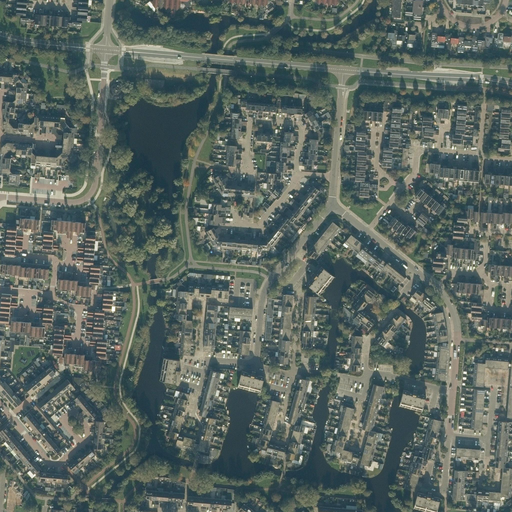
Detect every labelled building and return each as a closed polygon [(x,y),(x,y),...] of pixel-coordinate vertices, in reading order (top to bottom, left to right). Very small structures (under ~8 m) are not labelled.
[(401,0),(391,0),(391,1),(390,1),(389,8),(392,8),(391,17),(400,18),(401,0)] [(423,14),(424,7),(413,6),(412,12),(405,11),(405,16),(414,17),(414,19),(421,20),(421,14),(423,14)] [(387,32),(386,38),(389,38),(389,41),(389,42),(392,42),(391,47),(396,48),(396,44),(397,40),(397,39),(397,35),(398,31),(393,31),(393,33),(387,32)] [(397,40),(396,44),(402,45),(402,47),(407,47),(407,43),(407,39),(408,34),(403,33),(403,35),(397,35),(397,39),(397,40)] [(407,39),(407,43),(413,44),(413,46),(417,46),(417,48),(421,48),(421,40),(418,40),(419,33),(414,33),(414,35),(408,34),(407,39)] [(439,36),(439,34),(432,33),(430,47),(437,47),(444,48),(444,42),(445,42),(445,37),(439,36)] [(505,36),(506,34),(498,34),(497,38),(494,38),(494,45),(497,45),(497,47),(503,48),(504,41),(511,42),(511,37),(505,36)] [(453,38),(453,36),(445,35),(445,37),(445,42),(444,42),(444,48),(444,49),(451,49),(451,43),(458,44),(458,39),(453,38)] [(492,38),(489,37),(486,37),(485,38),(479,37),(479,38),(472,38),(472,41),(471,46),(471,51),(477,52),(478,45),(485,46),(485,47),(489,48),(489,43),(492,43),(492,38)] [(466,41),(466,39),(458,38),(458,39),(458,44),(457,51),(464,52),(464,46),(471,46),(472,41),(466,41)] [(28,83),(22,83),(20,80),(14,85),(16,87),(18,86),(19,86),(18,88),(27,88),(28,83)] [(121,83),(120,83),(118,83),(117,84),(114,84),(110,87),(110,92),(113,96),(118,96),(122,93),(122,88),(120,86),(122,85),(121,83)] [(242,99),(238,99),(238,104),(234,104),(234,107),(238,108),(244,108),(244,111),(246,111),(247,100),(242,99)] [(279,109),(280,102),(277,102),(276,105),(271,104),(270,116),(271,116),(272,116),(273,114),(276,114),(276,109),(279,109)] [(282,105),(283,103),(280,102),(279,109),(282,109),(282,114),(285,115),(284,117),(286,117),(287,106),(282,105)] [(389,112),(401,113),(404,113),(404,108),(401,108),(401,105),(393,104),(393,107),(392,107),(392,110),(389,110),(389,112)] [(238,108),(234,107),(233,113),(231,112),(230,118),(233,118),(242,118),(242,116),(239,116),(240,113),(237,113),(238,108)] [(305,120),(315,114),(312,110),(307,113),(306,111),(302,111),(302,114),(304,114),(306,117),(304,118),(305,120)] [(426,116),(427,113),(421,113),(420,116),(423,117),(423,121),(434,122),(434,120),(432,120),(432,117),(426,116)] [(309,123),(317,118),(315,114),(305,120),(302,121),(303,123),(308,120),(309,123)] [(9,118),(6,117),(5,119),(4,119),(3,127),(6,130),(11,125),(9,122),(9,118)] [(310,129),(320,123),(317,118),(309,123),(311,125),(306,128),(307,130),(310,129)] [(315,132),(318,129),(322,127),(320,123),(310,129),(311,130),(313,129),(315,132)] [(18,128),(14,128),(11,125),(6,130),(8,133),(16,134),(16,132),(18,132),(18,128)] [(68,125),(62,130),(64,132),(65,131),(66,131),(66,133),(75,133),(77,133),(77,128),(75,128),(73,128),(72,128),(70,128),(68,125)] [(360,131),(361,128),(355,127),(354,130),(357,131),(356,136),(371,137),(371,135),(365,134),(366,131),(360,131)] [(260,131),(255,130),(254,137),(257,137),(257,142),(262,143),(263,134),(260,133),(260,131)] [(15,145),(15,143),(7,143),(4,145),(9,151),(12,149),(17,149),(17,145),(15,145)] [(511,145),(511,143),(501,143),(501,148),(498,148),(498,151),(504,151),(504,148),(510,149),(510,146),(511,145)] [(6,153),(9,151),(4,145),(1,147),(1,156),(2,156),(2,158),(6,158),(6,153)] [(57,159),(56,170),(61,170),(62,163),(65,161),(60,155),(57,157),(59,158),(58,159),(57,159)] [(215,184),(230,175),(229,173),(222,176),(221,174),(220,175),(219,173),(218,174),(218,176),(213,179),(215,184)] [(225,181),(232,178),(230,175),(215,184),(217,187),(218,186),(219,187),(226,183),(225,181)] [(229,185),(227,185),(226,183),(219,187),(219,188),(218,189),(220,193),(222,192),(222,193),(228,194),(229,185)] [(275,186),(275,184),(267,183),(267,190),(268,191),(267,192),(270,194),(271,193),(272,194),(277,187),(275,186)] [(284,187),(282,185),(279,189),(277,187),(272,194),(272,195),(272,196),(275,198),(284,187)] [(313,186),(311,188),(307,185),(306,187),(317,196),(320,192),(313,186)] [(314,200),(317,196),(306,187),(304,189),(308,192),(306,194),(314,200)] [(417,201),(424,192),(420,189),(415,196),(417,197),(416,200),(417,201)] [(369,192),(360,191),(357,191),(356,196),(359,196),(368,197),(367,200),(373,200),(374,195),(369,195),(369,192)] [(423,202),(428,195),(424,192),(417,201),(419,202),(420,200),(423,202)] [(306,194),(304,196),(301,193),(299,195),(311,204),(314,200),(306,194)] [(307,208),(311,204),(299,195),(298,197),(301,200),(300,202),(307,208)] [(425,207),(432,198),(428,195),(423,202),(425,204),(423,206),(425,207)] [(430,208),(436,201),(432,198),(425,207),(426,208),(428,206),(430,208)] [(300,202),(298,203),(293,199),(291,201),(304,212),(307,208),(300,202)] [(301,216),(304,212),(291,201),(289,203),(295,208),(293,210),(301,216)] [(433,213),(440,204),(436,201),(430,208),(433,210),(431,212),(433,213)] [(438,215),(446,205),(442,202),(440,204),(433,213),(434,215),(436,213),(438,215)] [(293,210),(292,211),(286,207),(284,209),(298,220),(301,216),(293,210)] [(473,211),(473,209),(468,208),(467,211),(465,211),(464,215),(467,218),(472,219),(473,211)] [(294,224),(298,220),(284,209),(283,211),(288,216),(287,217),(287,218),(292,222),(294,224)] [(396,219),(399,214),(395,211),(391,216),(394,218),(390,222),(388,224),(392,228),(398,221),(396,219)] [(422,212),(420,215),(416,212),(414,213),(426,222),(429,218),(422,212)] [(285,216),(284,218),(278,213),(276,216),(290,226),(292,223),(291,222),(292,222),(287,218),(287,217),(285,216)] [(423,226),(426,222),(414,213),(413,215),(417,218),(416,220),(421,225),(423,226)] [(467,218),(464,215),(460,215),(460,217),(457,217),(457,222),(457,223),(464,223),(467,224),(467,218)] [(287,230),(290,226),(276,216),(274,218),(280,223),(279,224),(285,229),(286,229),(287,230)] [(396,231),(405,219),(404,218),(400,222),(398,221),(392,228),(396,231)] [(403,225),(407,221),(405,219),(396,231),(400,234),(402,232),(406,227),(403,225)] [(279,224),(278,226),(272,221),(270,224),(283,234),(286,231),(285,230),(285,229),(279,224)] [(337,233),(341,228),(334,222),(331,225),(330,225),(329,226),(337,233)] [(415,224),(413,222),(410,227),(407,225),(406,227),(402,232),(406,235),(415,224)] [(210,224),(208,224),(208,227),(210,230),(205,232),(208,237),(220,230),(219,227),(215,230),(214,227),(214,225),(210,224)] [(281,238),(283,234),(270,224),(268,226),(274,231),(273,232),(279,237),(280,237),(281,238)] [(413,229),(416,225),(415,224),(406,235),(410,238),(415,231),(413,229)] [(333,237),(337,233),(329,226),(327,228),(328,229),(326,232),(333,237)] [(218,234),(222,232),(220,230),(208,237),(210,240),(211,240),(212,240),(219,236),(218,234)] [(273,232),(271,234),(267,231),(266,233),(277,242),(279,239),(278,238),(279,237),(273,232)] [(330,242),(333,237),(326,232),(324,234),(323,233),(322,235),(330,242)] [(274,245),(277,242),(266,233),(264,235),(268,238),(266,240),(273,245),(274,245)] [(326,246),(330,242),(322,235),(320,237),(321,238),(319,240),(326,246)] [(354,237),(353,238),(350,235),(344,243),(349,246),(356,238),(354,237)] [(222,238),(220,238),(219,236),(212,240),(212,241),(211,242),(213,246),(214,245),(215,246),(221,246),(222,238)] [(357,241),(357,240),(356,238),(349,246),(353,250),(359,243),(357,241)] [(272,246),(273,245),(266,240),(265,242),(263,242),(262,250),(269,250),(269,249),(270,250),(273,247),(272,246)] [(323,251),(326,246),(319,240),(317,243),(316,242),(315,244),(320,248),(323,251)] [(363,244),(362,245),(359,243),(353,250),(357,253),(356,254),(357,255),(364,246),(363,244)] [(323,251),(320,248),(315,244),(313,246),(314,247),(312,249),(319,255),(323,251)] [(452,248),(453,245),(447,245),(447,247),(444,247),(444,251),(446,254),(451,255),(452,255),(452,248)] [(366,248),(366,247),(364,246),(357,255),(358,255),(359,254),(362,257),(368,250),(366,248)] [(315,260),(319,255),(312,249),(310,252),(309,251),(307,253),(315,260)] [(474,249),(468,249),(468,259),(473,259),(476,259),(476,257),(476,254),(473,254),(474,251),(474,249)] [(371,251),(371,252),(368,250),(362,257),(366,260),(365,261),(366,262),(373,253),(371,251)] [(446,254),(444,251),(439,251),(439,254),(436,253),(436,259),(443,259),(446,260),(446,254)] [(374,255),(375,254),(373,253),(366,262),(366,263),(367,261),(371,264),(377,257),(374,255)] [(380,258),(380,259),(377,257),(371,264),(375,267),(374,269),(375,269),(382,260),(380,258)] [(387,263),(386,263),(384,261),(382,260),(375,269),(375,270),(376,268),(380,271),(387,263)] [(387,263),(380,271),(384,275),(385,275),(385,274),(386,274),(393,265),(391,263),(390,264),(388,262),(387,263),(386,263),(387,263)] [(442,270),(443,265),(433,264),(432,269),(435,270),(435,272),(440,273),(441,270),(442,270)] [(497,265),(491,264),(489,264),(488,272),(491,272),(490,274),(496,275),(497,265)] [(394,267),(395,266),(393,265),(385,274),(386,275),(387,273),(391,276),(397,269),(394,267)] [(335,277),(326,270),(321,266),(318,271),(319,272),(317,274),(316,274),(316,275),(313,273),(311,275),(313,277),(313,278),(314,279),(312,281),(311,280),(307,285),(320,295),(335,277)] [(400,270),(399,271),(397,269),(391,276),(395,279),(394,281),(402,272),(400,270)] [(403,274),(404,273),(402,272),(394,281),(395,282),(396,280),(400,284),(406,276),(403,274)] [(462,292),(463,282),(457,282),(457,284),(454,283),(454,289),(456,289),(456,292),(462,292)] [(479,284),(473,283),(472,293),(478,294),(478,292),(478,289),(481,289),(481,284),(479,284)] [(184,288),(183,291),(188,291),(188,295),(194,296),(195,284),(194,284),(194,285),(189,285),(188,288),(184,288)] [(366,284),(361,291),(363,293),(370,298),(372,296),(373,296),(374,294),(372,293),(374,290),(366,284)] [(93,287),(93,286),(92,286),(92,287),(87,286),(86,298),(91,299),(92,289),(95,290),(95,287),(93,287)] [(176,288),(175,296),(178,297),(185,297),(188,297),(188,295),(188,291),(183,291),(184,288),(184,287),(177,287),(176,288)] [(421,291),(420,292),(417,289),(411,297),(415,300),(414,301),(415,302),(422,292),(421,291)] [(424,295),(424,294),(422,292),(415,302),(416,302),(417,301),(420,304),(426,297),(424,295)] [(368,301),(370,298),(363,293),(360,296),(358,295),(358,296),(367,303),(368,302),(368,301)] [(366,305),(367,303),(358,296),(357,297),(358,298),(355,301),(363,307),(365,305),(366,305)] [(430,298),(429,299),(426,297),(420,304),(424,307),(423,308),(424,309),(431,300),(430,298)] [(432,302),(433,301),(431,300),(424,309),(425,309),(426,308),(430,311),(435,304),(432,302)] [(360,310),(363,307),(355,301),(352,305),(351,304),(350,305),(360,312),(361,310),(360,310)] [(365,312),(364,313),(361,310),(360,312),(355,318),(359,321),(358,322),(359,323),(366,313),(365,312)] [(368,316),(368,315),(366,313),(359,323),(360,323),(361,322),(364,325),(370,318),(368,316)] [(406,321),(406,320),(397,313),(396,315),(396,316),(394,318),(401,324),(404,320),(406,321)] [(481,314),(472,313),(472,319),(474,319),(474,322),(478,322),(481,319),(482,314),(481,314)] [(9,323),(9,318),(0,317),(0,322),(6,323),(6,326),(8,326),(8,325),(10,325),(10,324),(9,323)] [(373,319),(373,320),(370,318),(364,325),(368,328),(367,329),(368,330),(375,321),(373,319)] [(398,328),(401,324),(394,318),(392,321),(391,320),(390,322),(399,329),(400,329),(398,328)] [(487,320),(481,319),(478,322),(478,326),(480,326),(480,329),(486,330),(486,327),(487,320)] [(16,334),(17,321),(12,321),(11,324),(10,324),(10,325),(8,325),(8,326),(11,327),(11,330),(10,333),(16,334)] [(399,330),(399,329),(390,322),(388,324),(389,324),(387,327),(394,333),(397,329),(399,330)] [(391,337),(394,333),(387,327),(385,330),(384,329),(383,331),(384,332),(392,338),(393,338),(391,337)] [(392,338),(384,332),(383,331),(381,333),(382,333),(380,336),(387,342),(390,338),(391,339),(392,338)] [(379,335),(375,340),(385,347),(385,348),(386,348),(390,344),(387,342),(384,339),(380,336),(379,335)] [(51,352),(50,355),(53,355),(60,356),(59,358),(62,359),(62,357),(63,357),(63,356),(62,356),(63,351),(53,350),(51,350),(51,352)] [(69,363),(70,353),(65,353),(65,356),(63,356),(63,357),(62,357),(62,359),(63,359),(65,359),(64,362),(69,363)] [(180,360),(164,358),(163,357),(159,380),(169,382),(176,383),(177,377),(175,377),(176,374),(177,374),(177,373),(180,374),(181,371),(178,370),(178,369),(177,369),(177,366),(179,366),(180,360)] [(94,360),(93,370),(98,370),(98,369),(102,369),(102,364),(101,364),(102,361),(100,361),(100,360),(99,360),(99,361),(98,361),(94,360)] [(50,366),(47,369),(44,366),(43,367),(51,377),(56,373),(50,366)] [(47,381),(51,377),(43,367),(42,368),(44,371),(41,374),(47,381)] [(220,378),(221,373),(212,371),(211,374),(210,374),(209,376),(221,379),(221,378),(220,378)] [(255,375),(255,372),(252,371),(251,374),(250,374),(250,375),(247,374),(248,373),(242,371),(237,387),(260,393),(264,377),(258,375),(258,377),(255,376),(256,375),(255,375)] [(41,374),(38,376),(36,373),(35,374),(43,384),(47,381),(41,374)] [(39,387),(43,384),(35,374),(33,375),(36,378),(33,381),(39,387)] [(221,380),(221,379),(209,376),(209,378),(210,379),(209,382),(218,384),(219,380),(221,380)] [(308,385),(310,380),(301,378),(300,382),(299,381),(298,384),(310,387),(310,386),(308,385)] [(71,379),(69,381),(67,379),(63,383),(69,390),(72,387),(74,390),(75,389),(73,386),(75,384),(71,379)] [(33,381),(30,383),(28,380),(26,381),(35,391),(39,387),(33,381)] [(10,382),(7,384),(5,381),(0,385),(0,389),(1,391),(11,383),(10,382)] [(30,395),(35,391),(26,381),(25,382),(28,385),(24,388),(30,395)] [(217,389),(218,384),(209,382),(208,385),(207,385),(206,387),(218,390),(218,389),(217,389)] [(9,387),(12,384),(11,383),(1,391),(5,395),(12,390),(9,387)] [(66,392),(69,390),(63,383),(59,386),(67,396),(68,395),(66,392)] [(309,388),(310,387),(298,384),(297,386),(299,386),(298,389),(307,392),(308,387),(309,388)] [(382,392),(384,387),(375,384),(374,388),(373,388),(372,390),(384,393),(384,392),(382,392)] [(66,397),(67,396),(59,386),(55,390),(61,397),(63,394),(66,397)] [(206,387),(206,389),(207,390),(206,393),(213,395),(215,395),(218,396),(219,390),(218,390),(213,389),(206,387)] [(296,392),(295,395),(307,398),(308,395),(309,394),(309,392),(307,392),(298,389),(297,392),(297,393),(296,392)] [(17,390),(14,392),(12,390),(5,395),(8,399),(18,391),(17,390)] [(58,399),(61,397),(55,390),(51,393),(59,403),(60,402),(58,399)] [(384,394),(384,393),(372,390),(372,392),(373,392),(372,396),(381,398),(382,393),(384,394)] [(416,394),(417,390),(414,390),(413,393),(412,392),(412,394),(409,393),(409,391),(403,390),(402,395),(399,406),(422,412),(426,396),(420,394),(419,396),(417,395),(417,394),(416,394)] [(16,395),(19,393),(18,391),(8,399),(12,404),(18,398),(16,395)] [(189,397),(190,394),(178,391),(178,392),(179,393),(178,397),(187,400),(188,396),(189,397)] [(58,404),(59,403),(51,393),(46,397),(52,404),(55,401),(58,404)] [(215,395),(206,393),(205,396),(204,396),(204,398),(215,401),(215,400),(214,400),(215,395)] [(75,406),(84,399),(80,394),(74,399),(77,402),(74,404),(75,406)] [(307,398),(295,395),(294,397),(296,397),(295,400),(305,403),(307,398)] [(380,403),(381,398),(372,396),(371,399),(370,399),(369,401),(381,404),(381,403),(380,403)] [(49,406),(52,404),(46,397),(42,400),(51,410),(52,409),(49,406)] [(175,397),(174,402),(175,402),(178,403),(187,405),(187,403),(186,403),(187,400),(178,397),(175,397)] [(24,398),(21,401),(18,398),(12,404),(15,408),(22,402),(25,399),(24,398)] [(215,402),(215,401),(204,398),(203,400),(204,401),(203,404),(212,406),(213,402),(215,402)] [(81,408),(87,403),(84,399),(75,406),(77,408),(79,405),(81,408)] [(280,402),(276,401),(268,399),(268,400),(269,401),(268,405),(277,408),(278,404),(279,405),(280,402)] [(49,411),(51,410),(42,400),(38,404),(44,411),(47,408),(49,411)] [(304,409),(305,403),(295,400),(294,404),(293,403),(292,406),(304,409)] [(381,405),(381,404),(369,401),(369,403),(370,403),(369,407),(378,409),(379,404),(381,405)] [(82,414),(91,407),(92,406),(89,402),(87,403),(81,408),(84,410),(81,412),(82,414)] [(186,408),(187,405),(175,402),(175,403),(176,404),(175,408),(184,411),(185,407),(186,408)] [(341,405),(339,411),(342,412),(351,414),(352,411),(353,411),(354,408),(352,408),(352,405),(346,403),(345,406),(341,405)] [(211,411),(212,406),(203,404),(202,407),(201,407),(201,409),(212,412),(212,411),(211,411)] [(276,411),(277,408),(268,405),(267,410),(265,409),(265,410),(277,413),(277,411),(276,411)] [(303,410),(304,409),(292,406),(292,408),(293,408),(292,411),(301,414),(302,409),(303,410)] [(88,416),(94,411),(91,407),(82,414),(84,416),(86,414),(88,416)] [(377,414),(378,409),(369,407),(368,410),(367,410),(366,412),(376,415),(378,415),(378,414),(377,414)] [(183,414),(184,411),(175,408),(174,413),(172,413),(184,417),(184,414),(183,414)] [(94,411),(88,416),(92,420),(94,419),(95,420),(97,418),(99,417),(101,415),(96,409),(94,411)] [(213,412),(212,412),(201,409),(200,411),(201,412),(200,415),(206,417),(209,417),(212,418),(213,412)] [(276,416),(277,413),(265,410),(265,411),(266,412),(265,416),(274,419),(275,415),(276,416)] [(299,418),(301,414),(292,411),(291,415),(290,414),(289,416),(289,417),(301,420),(301,419),(299,418)] [(350,417),(351,414),(342,412),(341,416),(340,416),(339,417),(351,420),(351,418),(350,417)] [(378,415),(376,415),(366,412),(366,414),(367,414),(366,418),(375,420),(376,415),(378,416),(378,415)] [(27,422),(33,417),(29,413),(23,417),(27,422)] [(183,419),(184,417),(172,413),(172,414),(173,415),(172,419),(181,422),(182,419),(183,419)] [(30,426),(38,420),(34,416),(33,417),(27,422),(30,426)] [(273,422),(274,419),(265,416),(264,421),(262,420),(262,421),(274,424),(274,422),(273,422)] [(101,421),(101,419),(99,417),(97,418),(95,420),(96,421),(96,426),(103,427),(105,427),(105,422),(101,421)] [(209,417),(206,417),(207,417),(206,420),(205,420),(205,422),(216,425),(217,424),(215,424),(216,419),(212,418),(209,417)] [(301,421),(301,420),(289,417),(289,419),(290,419),(289,423),(296,424),(298,425),(300,425),(301,421)] [(350,422),(351,420),(339,417),(339,418),(341,418),(339,423),(348,425),(349,422),(350,422)] [(374,425),(375,420),(366,418),(365,421),(364,421),(363,423),(373,426),(375,426),(375,425),(374,425)] [(441,421),(431,418),(429,418),(429,419),(431,419),(429,424),(438,426),(439,423),(440,423),(441,421)] [(180,425),(181,422),(172,419),(171,424),(169,424),(181,428),(181,425),(180,425)] [(34,430),(40,425),(41,424),(38,420),(30,426),(34,430)] [(273,427),(274,424),(262,421),(262,422),(264,423),(262,427),(271,430),(272,426),(273,427)] [(216,426),(216,425),(205,422),(204,424),(205,425),(204,428),(213,430),(215,426),(216,426)] [(347,428),(348,425),(339,423),(338,427),(337,427),(336,428),(348,431),(349,429),(347,428)] [(375,426),(373,426),(363,423),(363,425),(364,425),(363,429),(369,431),(369,430),(372,431),(373,426),(375,427),(375,426)] [(180,430),(181,428),(169,424),(169,425),(171,426),(169,430),(178,433),(179,430),(180,430)] [(298,425),(296,424),(296,425),(295,428),(294,427),(293,430),(305,433),(305,432),(304,432),(305,427),(300,425),(298,425)] [(438,430),(438,426),(429,424),(428,428),(427,428),(426,429),(438,432),(439,430),(438,430)] [(37,434),(43,429),(40,425),(34,430),(37,434)] [(9,431),(6,427),(0,431),(0,434),(2,437),(9,431)] [(270,433),(271,430),(262,427),(261,432),(260,432),(259,432),(271,435),(271,433),(270,433)] [(41,438),(48,432),(45,428),(43,429),(37,434),(41,438)] [(212,435),(213,430),(204,428),(203,431),(202,431),(202,433),(213,436),(214,435),(212,435)] [(347,433),(348,431),(336,428),(336,429),(338,429),(336,434),(345,436),(346,433),(347,433)] [(11,433),(13,431),(12,429),(9,431),(2,437),(6,441),(7,440),(13,435),(11,433)] [(437,434),(438,432),(426,429),(426,430),(428,430),(427,435),(435,437),(436,434),(437,434)] [(177,436),(178,433),(169,430),(168,435),(167,435),(166,436),(177,439),(178,439),(178,436),(177,436)] [(305,434),(305,433),(293,430),(293,432),(294,432),(293,435),(302,438),(303,433),(305,434)] [(372,431),(369,430),(369,431),(370,431),(369,434),(368,434),(368,436),(379,439),(379,438),(378,438),(379,433),(372,431)] [(44,442),(50,438),(52,436),(48,432),(41,438),(44,442)] [(270,438),(271,435),(259,432),(259,433),(261,434),(259,438),(268,441),(269,437),(270,438)] [(201,435),(200,439),(201,439),(210,441),(213,442),(215,437),(213,436),(202,433),(201,435)] [(345,439),(345,436),(336,434),(335,438),(334,438),(333,439),(345,442),(346,440),(345,439)] [(7,440),(6,441),(7,443),(9,446),(10,444),(19,437),(18,436),(15,438),(13,435),(9,438),(7,440)] [(301,443),(302,438),(293,435),(292,439),(291,438),(290,441),(302,444),(302,443),(301,443)] [(435,441),(435,437),(427,435),(425,440),(424,439),(424,440),(435,443),(436,441),(435,441)] [(181,448),(184,437),(182,436),(182,437),(178,436),(178,439),(177,439),(176,445),(181,446),(180,448),(181,448)] [(379,440),(379,439),(368,436),(367,438),(368,438),(367,442),(376,444),(377,439),(379,440)] [(18,441),(20,439),(19,437),(10,444),(9,446),(13,450),(20,444),(18,441)] [(186,438),(187,437),(184,437),(181,448),(182,448),(182,447),(187,448),(190,439),(186,438)] [(48,447),(54,442),(50,438),(44,442),(48,447)] [(257,438),(256,443),(256,445),(256,446),(257,446),(262,448),(263,445),(268,447),(268,444),(267,444),(268,441),(259,438),(257,438)] [(192,451),(195,440),(193,439),(193,440),(190,439),(187,448),(192,449),(191,451),(192,451)] [(209,446),(210,441),(201,439),(201,442),(199,442),(199,444),(210,447),(211,446),(209,446)] [(344,444),(345,442),(333,439),(333,440),(335,440),(334,445),(342,447),(343,444),(344,444)] [(434,445),(435,443),(424,440),(423,441),(425,441),(424,446),(433,448),(433,445),(434,445)] [(302,445),(302,444),(290,441),(290,443),(291,443),(290,446),(299,449),(300,444),(302,445)] [(51,451),(57,446),(54,442),(48,447),(51,451)] [(375,449),(376,444),(367,442),(366,445),(365,445),(365,447),(376,450),(376,449),(375,449)] [(104,443),(102,443),(94,443),(94,448),(93,449),(95,451),(96,450),(96,449),(101,449),(103,449),(104,443)] [(25,444),(22,446),(20,444),(13,450),(16,454),(23,448),(26,445),(25,444)] [(198,446),(197,450),(198,450),(200,451),(200,453),(209,456),(210,453),(207,452),(209,448),(210,448),(210,447),(199,444),(198,446)] [(271,456),(274,445),(272,444),(272,445),(268,444),(268,447),(263,445),(262,448),(262,449),(267,450),(266,453),(271,454),(270,456),(271,456)] [(276,446),(277,445),(274,445),(271,456),(272,456),(272,455),(277,456),(280,447),(276,446)] [(342,450),(342,447),(334,445),(332,449),(331,449),(330,450),(342,453),(343,451),(342,450)] [(55,455),(61,450),(57,446),(51,451),(55,455)] [(298,454),(299,449),(290,446),(289,450),(288,449),(288,452),(299,455),(299,454),(298,454)] [(432,452),(433,448),(424,446),(422,451),(421,450),(421,451),(432,454),(433,452),(432,452)] [(282,459),(286,448),(283,447),(283,448),(280,447),(277,456),(282,457),(281,459),(282,459)] [(376,451),(376,450),(365,447),(364,449),(365,450),(364,453),(373,455),(374,451),(376,451)] [(19,458),(27,452),(23,448),(16,454),(19,458)] [(93,449),(91,450),(90,448),(85,452),(91,459),(96,456),(94,454),(95,454),(93,452),(95,451),(93,449)] [(345,462),(348,451),(346,450),(346,451),(343,451),(342,453),(340,459),(345,461),(345,462)] [(85,452),(83,454),(81,451),(79,453),(87,463),(91,459),(85,452)] [(350,453),(351,452),(348,451),(345,462),(346,463),(347,461),(351,462),(354,453),(350,453)] [(432,456),(432,454),(421,451),(420,452),(422,452),(421,457),(423,458),(422,458),(430,460),(431,456),(432,456)] [(31,452),(29,454),(27,452),(19,458),(23,462),(33,454),(31,452)] [(288,452),(286,457),(287,458),(293,459),(295,460),(296,460),(299,461),(299,460),(299,459),(300,455),(299,455),(288,452)] [(80,457),(77,459),(83,466),(87,463),(79,453),(77,454),(80,457)] [(357,465),(360,454),(357,453),(357,454),(354,453),(351,462),(356,464),(356,465),(357,465)] [(372,460),(373,455),(364,453),(363,456),(362,456),(362,458),(373,461),(374,460),(372,460)] [(32,458),(34,455),(33,454),(23,462),(26,466),(34,460),(32,458)] [(421,457),(414,455),(412,460),(411,459),(411,460),(422,463),(423,461),(422,461),(422,458),(423,458),(421,457)] [(77,459),(75,461),(72,458),(71,460),(78,468),(79,469),(83,466),(77,459)] [(373,462),(373,461),(362,458),(361,460),(362,461),(361,464),(370,466),(372,462),(373,462)] [(38,460),(36,463),(34,460),(26,466),(30,470),(40,462),(38,460)] [(74,472),(78,468),(71,460),(69,461),(71,464),(69,466),(74,472)] [(422,466),(422,463),(411,460),(410,461),(412,462),(411,466),(420,469),(420,465),(422,466)] [(38,466),(41,464),(40,462),(30,470),(34,475),(35,473),(36,475),(38,473),(40,472),(39,470),(41,469),(38,466)] [(419,472),(420,469),(411,466),(409,471),(408,470),(408,471),(419,474),(420,472),(419,472)] [(419,477),(419,474),(408,471),(407,472),(409,473),(408,477),(417,480),(418,476),(419,477)] [(46,473),(41,472),(40,472),(38,473),(39,475),(41,475),(40,480),(40,482),(46,482),(46,480),(46,473)] [(416,483),(417,480),(408,477),(406,482),(405,481),(405,482),(416,485),(417,483),(416,483)] [(416,488),(416,485),(405,482),(404,483),(406,484),(405,488),(414,491),(415,487),(416,488)] [(430,496),(431,493),(428,492),(427,495),(426,495),(426,496),(423,495),(424,493),(418,492),(413,508),(427,511),(436,511),(440,498),(434,496),(434,498),(431,497),(431,496),(430,496)] [(241,511),(244,511),(248,507),(244,503),(239,510),(241,511)]
